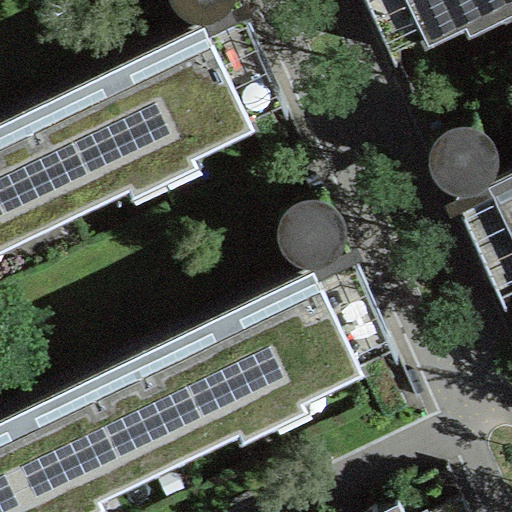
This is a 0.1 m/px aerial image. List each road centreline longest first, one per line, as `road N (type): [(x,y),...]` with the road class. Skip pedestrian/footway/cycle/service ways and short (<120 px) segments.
road 1 (residential): [(331,130),(503,511)]
road 2 (residential): [(511,365),(388,104)]
road 3 (residential): [(271,0),(331,130)]
